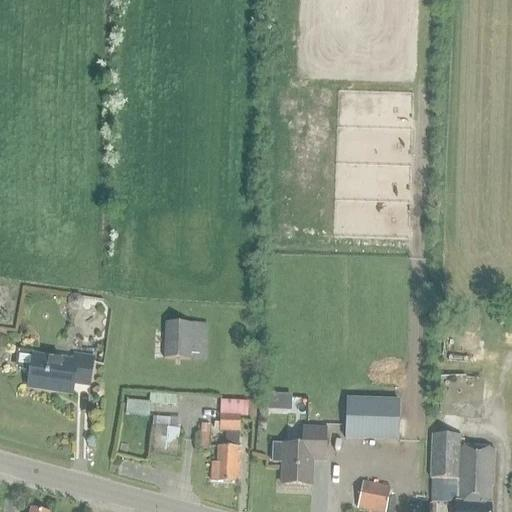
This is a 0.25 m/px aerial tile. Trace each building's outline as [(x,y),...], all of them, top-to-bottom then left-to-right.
[(82,301),(78,296),(72,296),(67,300),(66,306),(70,311),(77,312),(82,308),(82,301)] [(249,329),(249,306),(229,306),(229,329),(249,329)] [(162,359),(205,361),(207,324),(191,323),(191,325),(164,323),(162,359)] [(15,366),(19,370),(29,372),(27,389),(71,395),(73,384),(89,387),(93,358),(73,355),(72,362),(32,357),(32,354),(21,352),(16,356),(15,366)] [(275,411),(275,397),(267,396),(267,410),(275,411)] [(298,396),(296,411),(307,413),(309,398),(298,396)] [(129,415),(152,415),(153,400),(129,399),(129,415)] [(361,442),(362,402),(346,401),(345,441),(361,442)] [(220,402),(219,416),(240,417),(246,417),(247,403),(220,402)] [(238,478),(240,449),(238,449),(240,417),(219,416),(219,432),(226,432),(225,448),(217,448),(216,464),(211,464),(210,482),(233,483),(234,478),(238,478)] [(150,452),(175,456),(179,430),(154,426),(150,452)] [(324,462),(325,429),(303,429),(302,446),(272,445),(271,465),(281,465),(281,486),(310,487),(311,462),(324,462)] [(455,505),(455,510),(455,511),(489,511),(490,506),(489,506),(490,488),(492,488),(493,450),(459,448),(459,436),(431,435),(430,479),(431,480),(430,502),(454,503),(454,505),(455,505)] [(356,509),(372,511),(384,511),(389,489),(362,483),(356,509)]
